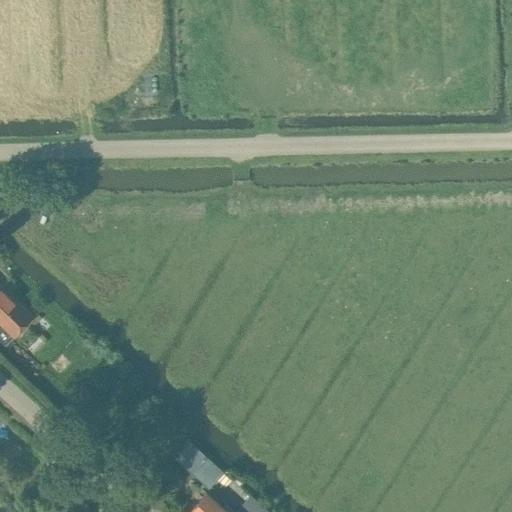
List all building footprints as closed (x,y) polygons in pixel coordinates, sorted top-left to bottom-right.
[(0,325),(0,326),(0,325),(0,340),(4,344),(9,340),(31,317),(0,286),(0,325)] [(83,388),(77,395),(84,401),(90,394),(83,388)] [(175,457),(210,488),(224,473),(189,442),(185,448),(177,456),(175,457)] [(239,511),(237,510),(235,511),(226,511),(206,493),(188,511),(239,511)] [(268,511),(250,495),(241,505),(249,511),(268,511)]
